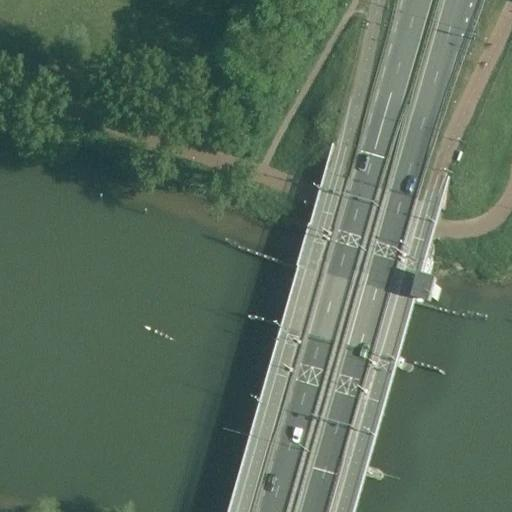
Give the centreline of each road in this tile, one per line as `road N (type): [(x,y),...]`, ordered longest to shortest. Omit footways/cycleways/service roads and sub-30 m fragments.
road 1 (primary): [(313,511),(458,0)]
road 2 (primary): [(416,0),(271,511)]
